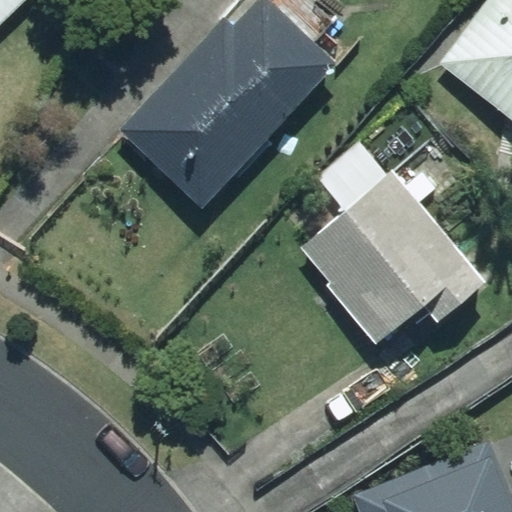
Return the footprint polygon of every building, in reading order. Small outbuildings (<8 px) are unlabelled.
[(0,0),(0,13),(15,0),(0,0)] [(187,208),(320,66),(249,0),(237,0),(110,136),(187,208)] [(511,0),(475,0),(424,62),(511,134),(511,141),(504,151),(511,157),(511,0)] [(309,185),(334,218),(293,249),(365,344),(407,313),(416,325),(467,286),(361,146),(309,185)] [(498,511),(484,475),(490,472),(480,445),(352,494),(359,511),(498,511)]
